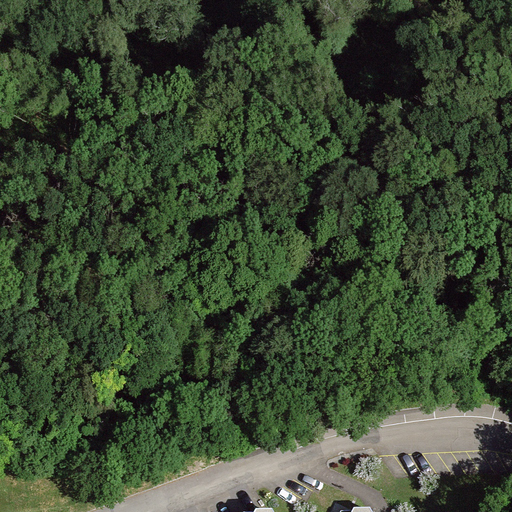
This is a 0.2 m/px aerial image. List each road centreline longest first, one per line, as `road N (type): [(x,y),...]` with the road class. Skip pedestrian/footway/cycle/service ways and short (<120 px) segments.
road 1 (residential): [(141,511),(381,440)]
road 2 (track): [(381,440),(511,462)]
